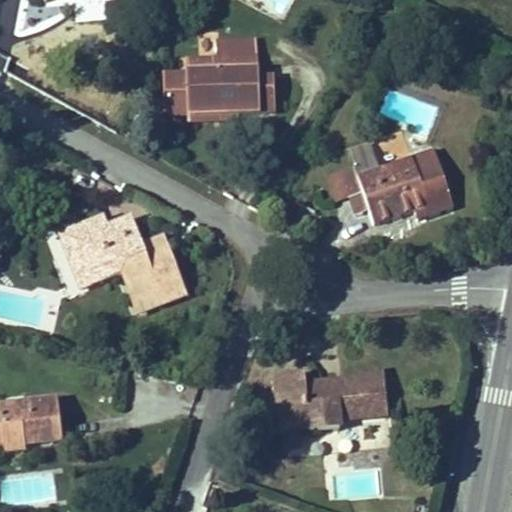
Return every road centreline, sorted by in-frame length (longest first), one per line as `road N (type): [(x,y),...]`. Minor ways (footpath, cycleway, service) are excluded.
road 1 (residential): [(0,98),(224,220),(263,253),(270,275)]
road 2 (residential): [(270,275),(184,511)]
road 3 (residential): [(511,289),(385,291),(270,275)]
road 4 (tertiary): [(484,511),(511,354)]
